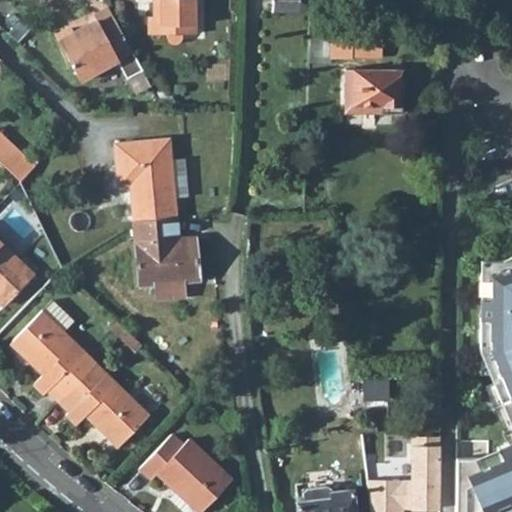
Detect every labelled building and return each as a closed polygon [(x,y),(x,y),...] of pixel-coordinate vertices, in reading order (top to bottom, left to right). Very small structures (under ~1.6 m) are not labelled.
[(194,0),(157,0),(158,2),(152,1),(152,16),(150,16),(150,33),(166,33),(168,40),(172,43),(175,44),(180,41),(182,37),(183,33),(194,33),(194,0)] [(272,0),(272,11),(299,11),(312,6),(312,0),(272,0)] [(109,7),(94,15),(97,19),(78,29),(77,27),(75,26),(73,26),(56,35),(79,79),(117,59),(127,77),(143,69),(109,7)] [(352,36),(330,36),(330,62),(352,62),(352,57),(352,36)] [(352,36),(352,57),(381,57),(381,37),(352,36)] [(402,69),(345,68),(345,111),(402,111),(402,69)] [(0,132),(0,159),(21,179),(35,164),(0,132)] [(170,137),(116,142),(118,184),(128,183),(132,221),(176,216),(175,197),(171,159),(170,137)] [(171,159),(175,197),(188,196),(184,157),(171,159)] [(24,237),(36,224),(17,205),(4,218),(24,237)] [(176,216),(132,221),(133,224),(140,285),(156,284),(158,298),(186,295),(184,280),(200,279),(195,236),(178,239),(176,216)] [(0,238),(0,296),(7,303),(36,273),(0,238)] [(455,457),(454,511),(509,511),(511,511),(511,252),(499,258),(480,259),(479,289),(486,289),(490,299),(482,303),(482,317),(479,316),(479,349),(511,428),(511,441),(497,447),(499,452),(486,458),(455,457)] [(42,309),(64,330),(74,320),(52,299),(42,309)] [(42,309),(13,339),(33,359),(31,361),(44,373),(33,383),(44,394),(47,390),(57,401),(89,369),(78,358),(85,351),(64,330),(42,309)] [(78,358),(89,369),(95,362),(85,351),(78,358)] [(89,369),(100,379),(106,373),(95,362),(89,369)] [(89,369),(57,401),(68,411),(65,415),(76,424),(86,415),(98,426),(100,424),(120,444),(149,415),(106,373),(100,379),(89,369)] [(171,433),(140,467),(152,479),(158,473),(171,485),(173,483),(179,488),(202,510),(203,510),(232,479),(188,438),(182,444),(171,433)] [(297,502),(298,511),(353,511),(351,489),(331,491),(331,486),(324,485),(307,487),(301,490),(302,501),(297,502)] [(199,511),(202,510),(179,488),(169,499),(184,511),(199,511)]
